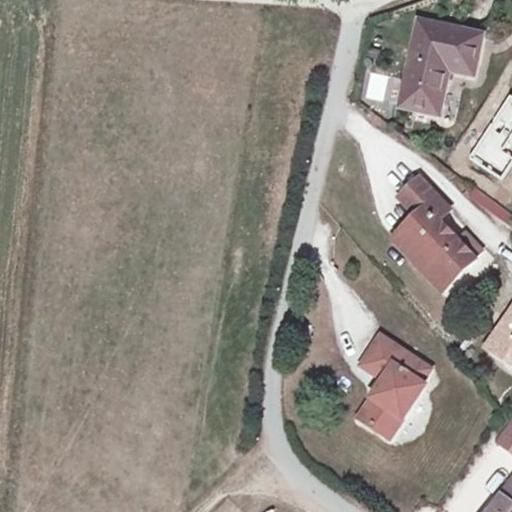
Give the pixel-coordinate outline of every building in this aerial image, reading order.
[(474,78),(482,38),(419,24),(401,109),(439,117),(449,72),(474,78)] [(382,102),(388,76),(370,72),(365,98),(382,102)] [(450,212),(421,181),(401,200),(419,219),(406,231),(426,252),(416,262),(445,293),(476,263),(438,223),(450,212)] [(510,230),(511,227),(511,214),(474,187),(466,198),(510,230)] [(416,262),(426,252),(406,231),(396,241),(416,262)] [(511,312),(487,348),(511,362),(511,312)] [(430,372),(381,339),(363,368),(385,383),(360,421),(390,441),(425,389),(421,386),(430,372)] [(511,453),(511,423),(497,443),(511,453)] [(511,511),(511,485),(490,511),(511,511)]
